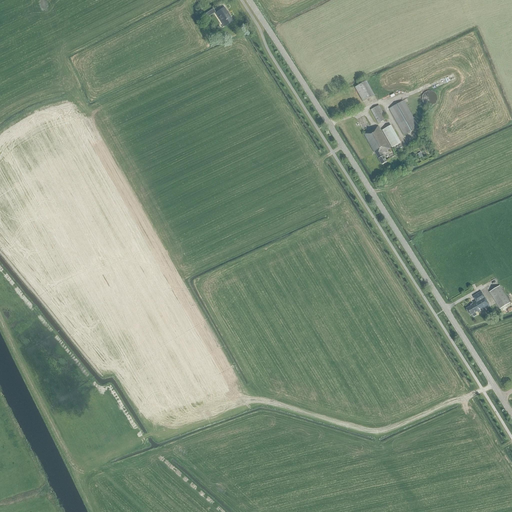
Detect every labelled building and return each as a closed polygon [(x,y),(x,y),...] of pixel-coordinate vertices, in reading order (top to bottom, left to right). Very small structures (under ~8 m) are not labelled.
[(216,14),(224,27),(233,21),(224,8),(216,14)] [(213,9),(206,14),(201,17),(204,20),(215,12),(213,9)] [(355,88),(363,102),(375,95),(367,81),(355,88)] [(433,106),(436,103),(437,100),(437,96),(435,93),(431,91),(428,91),(424,93),(422,96),(421,100),(423,103),(426,106),(429,107),(433,106)] [(418,127),(404,101),(389,109),(404,135),(418,127)] [(386,119),(379,106),(371,110),(378,124),(386,119)] [(382,130),(392,148),(401,143),(391,125),(382,130)] [(364,135),(374,153),(375,152),(382,165),(387,162),(382,153),(391,149),(379,127),(364,135)] [(489,292),(497,304),(499,309),(510,303),(499,286),(489,292)] [(471,306),(466,309),(470,316),(472,314),(474,317),(477,315),(475,312),(477,311),(478,313),(490,306),(481,291),(473,296),(475,300),(472,302),(473,304),(470,305),(471,306)]
